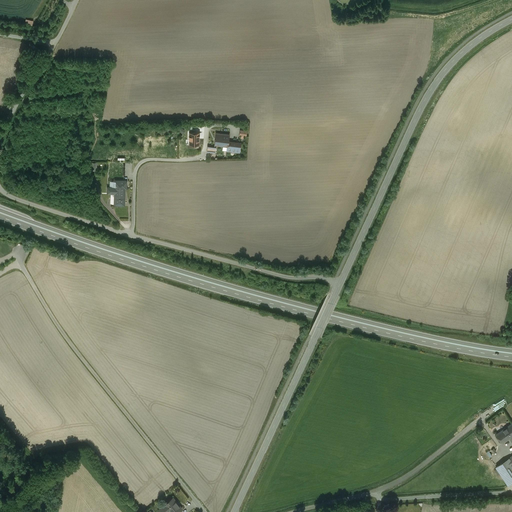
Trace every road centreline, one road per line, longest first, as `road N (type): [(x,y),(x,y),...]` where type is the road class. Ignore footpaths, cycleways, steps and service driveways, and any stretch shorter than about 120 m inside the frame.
road 1 (trunk): [(511,352),(288,304),(0,211)]
road 2 (trunk): [(0,217),(286,309),(511,358)]
road 3 (unclassified): [(0,187),(129,235),(339,283)]
road 4 (unclassified): [(204,511),(46,309),(19,262),(21,250)]
road 5 (tertiary): [(511,19),(471,44),(437,82),(339,283)]
road 6 (tertiary): [(339,283),(233,511)]
road 7 (unclassified): [(503,401),(391,485),(294,511)]
road 8 (track): [(511,492),(397,499),(376,492)]
